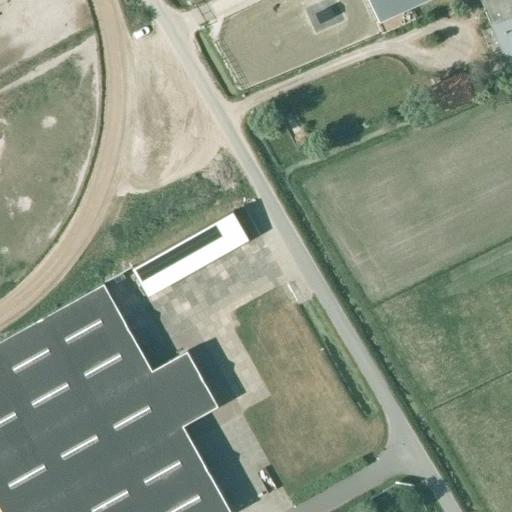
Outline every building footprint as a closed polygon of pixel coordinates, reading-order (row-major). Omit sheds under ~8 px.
[(369,0),(380,22),(429,0),(369,0)] [(511,0),(480,0),(507,62),(509,62),(511,68),(511,0)] [(442,112),(475,97),(465,75),(432,89),(442,112)] [(132,267),(148,295),(249,238),(234,210),(132,267)] [(105,282),(0,340),(0,506),(3,511),(232,511),(184,424),(218,405),(188,350),(153,369),(105,282)]
